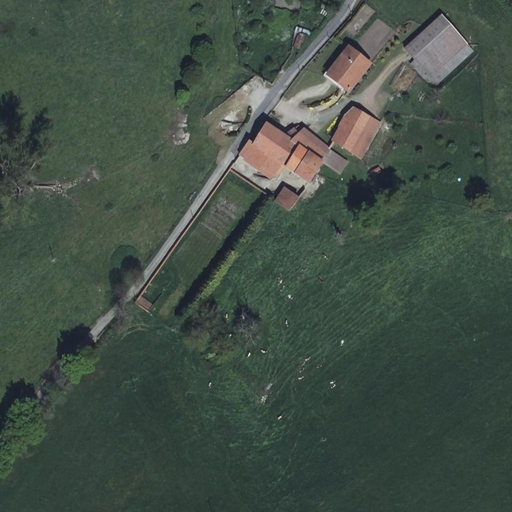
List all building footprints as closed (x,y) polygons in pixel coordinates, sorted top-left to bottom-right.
[(443,15),(406,49),(431,77),(468,43),(443,15)] [(371,64),(349,48),(337,64),(328,76),(350,92),(371,64)] [(353,109),(344,118),(367,129),(375,133),(381,123),(353,109)] [(344,118),(334,141),(353,152),(367,129),(344,118)] [(299,145),(322,160),(328,151),(329,148),(305,128),(302,130),(296,126),(295,125),(285,135),(266,123),(254,143),(271,155),(287,166),(299,145)] [(367,129),(353,152),(360,157),(375,133),(367,129)] [(262,166),(271,155),(254,143),(249,140),(241,151),(250,157),(262,166)] [(308,181),(322,160),(299,145),(287,166),(308,181)] [(277,201),(288,209),(298,198),(286,189),(277,201)]
